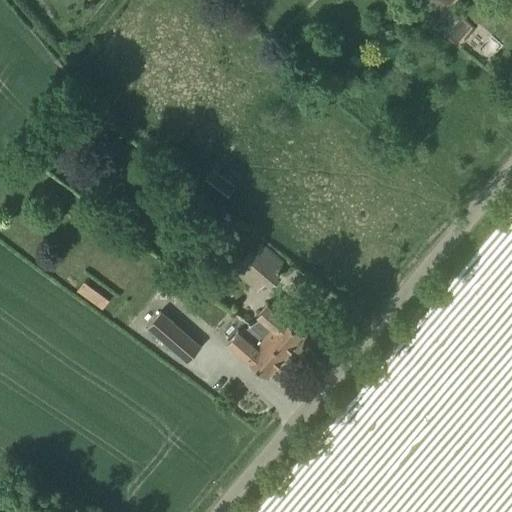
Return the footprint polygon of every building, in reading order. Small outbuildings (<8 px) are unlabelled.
[(198,168),(190,180),(221,203),(235,185),(213,169),(208,176),(198,168)] [(262,244),(256,251),(250,246),(239,259),(246,264),(239,271),(259,288),(281,261),(262,244)] [(260,317),(250,324),(265,337),(285,355),(304,333),(289,320),(270,305),(267,302),(256,313),(260,317)] [(161,309),(147,325),(175,350),(187,361),(202,344),(189,334),(161,309)] [(238,328),(227,341),(233,347),(252,363),(267,376),(285,355),(265,337),(250,324),(241,330),(238,328)]
